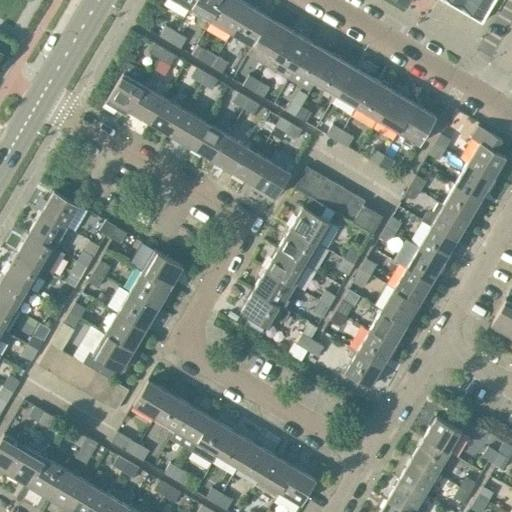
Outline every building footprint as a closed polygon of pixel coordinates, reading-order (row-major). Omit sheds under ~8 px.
[(193,0),(189,7),(210,20),(221,0),(193,0)] [(248,3),(241,0),(221,0),(210,20),(231,32),(248,3)] [(511,0),(398,0),(407,5),(410,0),(445,0),(481,21),(493,0),(511,0)] [(251,44),(268,16),(248,3),(231,32),(251,44)] [(247,52),(268,64),(289,28),(268,16),(251,44),(247,52)] [(159,35),(169,41),(175,30),(165,24),(159,35)] [(268,64),(289,76),(310,40),(289,28),(268,64)] [(169,41),(180,47),(186,36),(175,30),(169,41)] [(309,89),(314,81),(331,53),(310,40),(289,76),(309,89)] [(149,52),(159,58),(165,48),(155,42),(149,52)] [(159,58),(169,64),(175,54),(165,48),(159,58)] [(201,59),(211,65),(217,55),(207,49),(201,59)] [(314,81),(335,94),(352,65),(331,53),(314,81)] [(211,65),(221,71),(227,61),(217,55),(211,65)] [(335,94),(356,106),(372,77),(352,65),(335,94)] [(190,77),(201,83),(207,72),(196,66),(190,77)] [(119,104),(129,110),(144,84),(123,71),(104,102),(116,109),(119,104)] [(201,83),(211,89),(217,78),(207,72),(201,83)] [(242,84),(253,90),(259,80),(248,74),(242,84)] [(356,106),(376,118),(393,90),(372,77),(356,106)] [(253,90),(263,96),(269,86),(259,80),(253,90)] [(129,110),(149,122),(165,96),(144,84),(129,110)] [(376,118),(397,130),(414,102),(393,90),(376,118)] [(232,101),(242,107),(248,97),(238,91),(232,101)] [(149,122),(170,134),(185,109),(165,96),(149,122)] [(242,107),(253,113),(259,103),(248,97),(242,107)] [(284,109),(294,115),(300,104),(290,98),(284,109)] [(397,130),(418,143),(435,114),(414,102),(397,130)] [(294,115),(305,121),(311,110),(300,104),(294,115)] [(170,134),(191,147),(206,121),(185,109),(170,134)] [(274,126),(284,132),(290,122),(280,115),(274,126)] [(191,147),(212,159),(227,133),(206,121),(191,147)] [(284,132),(294,138),(300,128),(290,122),(284,132)] [(326,133),(336,139),(342,129),(332,123),(326,133)] [(479,141),(467,162),(492,177),(505,156),(495,150),(501,138),(477,124),(470,136),(479,141)] [(336,139),(346,145),(352,135),(342,129),(336,139)] [(434,142),(444,148),(450,138),(440,132),(434,142)] [(212,159),(233,171),(248,146),(227,133),(212,159)] [(428,153),(438,159),(444,148),(434,142),(428,153)] [(233,171),(253,184),(269,158),(248,146),(233,171)] [(367,158),(378,164),(384,154),(373,147),(367,158)] [(378,164),(388,170),(394,160),(384,154),(378,164)] [(253,184),(275,196),(290,171),(269,158),(253,184)] [(467,162),(454,183),(480,198),(492,177),(467,162)] [(294,186),(304,192),(316,171),(306,165),(294,186)] [(304,192),(313,197),(326,176),(316,171),(304,192)] [(409,184),(420,190),(426,180),(415,174),(409,184)] [(313,197),(323,203),(335,182),(326,176),(313,197)] [(323,203),(333,209),(345,188),(335,182),(323,203)] [(454,183),(442,204),(468,219),(480,198),(454,183)] [(404,193),(411,197),(415,196),(418,189),(419,190),(420,190),(409,184),(404,193)] [(333,209),(342,214),(354,193),(345,188),(333,209)] [(53,189),(40,210),(66,225),(79,204),(53,189)] [(342,214),(352,220),(364,199),(354,193),(342,214)] [(421,219),(430,224),(459,242),(471,221),(468,219),(442,204),(438,201),(431,212),(429,210),(425,212),(421,219)] [(352,220),(372,232),(382,215),(362,203),(352,220)] [(302,205),(289,226),(318,243),(331,221),(302,205)] [(40,210),(28,231),(54,246),(66,225),(40,210)] [(385,226),(395,232),(401,221),(391,215),(385,226)] [(99,230),(109,236),(115,225),(105,219),(99,230)] [(417,245),(443,260),(447,263),(459,242),(430,224),(417,245)] [(115,225),(109,236),(119,242),(125,231),(115,225)] [(289,226),(277,247),(306,263),(318,243),(289,226)] [(378,236),(389,242),(395,232),(385,226),(378,236)] [(28,231),(16,252),(41,267),(42,265),(51,271),(62,251),(54,246),(28,231)] [(405,266),(431,281),(443,260),(417,245),(405,266)] [(277,247),(265,267),(293,284),(306,263),(277,247)] [(343,257),(353,263),(359,253),(349,247),(343,257)] [(154,248),(141,270),(170,286),(182,265),(154,248)] [(76,260),(87,266),(93,255),(82,249),(76,260)] [(16,252),(4,273),(29,288),(41,267),(16,252)] [(337,267),(347,273),(353,263),(343,257),(337,267)] [(360,267),(370,273),(376,263),(366,257),(360,267)] [(93,270),(104,276),(110,265),(99,259),(93,270)] [(70,270),(80,276),(87,266),(76,260),(70,270)] [(393,287),(418,302),(431,281),(405,266),(393,287)] [(265,267),(252,288),(281,305),(293,284),(265,267)] [(354,278),(364,284),(370,273),(360,267),(354,278)] [(87,280),(98,286),(104,276),(93,270),(87,280)] [(141,270),(129,290),(157,307),(170,286),(141,270)] [(4,273),(0,278),(0,298),(17,309),(29,288),(4,273)] [(380,308),(406,323),(418,302),(393,287),(380,308)] [(240,309),(268,326),(275,315),(283,320),(289,310),(281,305),(252,288),(240,309)] [(318,299),(328,305),(334,294),(324,288),(318,299)] [(129,290),(116,311),(145,328),(157,307),(129,290)] [(52,301),(62,307),(68,297),(58,291),(52,301)] [(0,298),(0,326),(5,329),(17,309),(0,298)] [(511,336),(511,334),(511,302),(505,298),(490,323),(511,336)] [(312,309),(322,315),(328,305),(318,299),(312,309)] [(335,309),(345,315),(352,305),(341,299),(335,309)] [(46,312),(56,318),(62,307),(52,301),(46,312)] [(69,311),(79,317),(85,307),(75,301),(69,311)] [(368,328),(394,344),(406,323),(380,308),(368,328)] [(329,319),(339,325),(345,315),(335,309),(329,319)] [(63,322),(73,328),(79,317),(69,311),(63,322)] [(116,311),(104,332),(133,349),(145,328),(116,311)] [(0,326),(0,337),(5,341),(10,333),(5,329),(0,326)] [(356,349),(381,364),(394,344),(368,328),(356,349)] [(92,353),(117,368),(120,370),(133,349),(104,332),(92,353)] [(27,343),(37,349),(43,339),(33,333),(27,343)] [(297,343),(307,349),(313,339),(303,333),(297,343)] [(307,349),(317,355),(323,345),(313,339),(307,349)] [(21,353),(31,359),(37,349),(27,343),(21,353)] [(38,363),(48,369),(60,349),(50,343),(38,363)] [(48,369),(58,375),(70,354),(60,349),(48,369)] [(343,371),(369,386),(381,364),(356,349),(343,371)] [(99,371),(108,377),(111,378),(117,368),(92,353),(88,351),(82,361),(89,365),(99,371)] [(58,375),(67,381),(80,360),(70,354),(58,375)] [(67,381),(77,386),(89,365),(82,361),(80,360),(67,381)] [(77,386),(87,392),(99,371),(89,365),(77,386)] [(87,392),(96,397),(108,377),(99,371),(87,392)] [(2,385),(13,391),(19,380),(9,374),(2,385)] [(96,397),(106,403),(118,382),(111,378),(108,377),(96,397)] [(154,416),(169,391),(148,378),(132,404),(154,416)] [(106,403),(116,409),(128,388),(118,382),(106,403)] [(0,388),(0,411),(1,411),(13,391),(2,385),(0,388)] [(174,429),(190,403),(169,391),(154,416),(174,429)] [(195,441),(210,416),(190,403),(174,429),(195,441)] [(28,415),(39,421),(45,411),(34,405),(28,415)] [(39,421),(49,427),(55,417),(45,411),(39,421)] [(423,436),(449,451),(461,430),(436,415),(423,436)] [(216,453),(231,428),(210,416),(195,441),(190,449),(211,462),(216,453)] [(237,466),(252,440),(231,428),(216,453),(237,466)] [(70,440),(80,446),(86,435),(76,429),(70,440)] [(122,447),(132,453),(138,443),(117,430),(111,440),(122,447)] [(0,436),(0,467),(8,472),(25,444),(3,431),(0,436)] [(80,446),(90,452),(97,441),(86,435),(80,446)] [(411,457),(436,472),(449,451),(423,436),(411,457)] [(258,478),(273,453),(252,440),(237,466),(258,478)] [(132,453),(142,459),(148,449),(138,443),(132,453)] [(8,472),(28,485),(45,456),(25,444),(8,472)] [(481,456),(491,462),(498,451),(487,445),(481,456)] [(491,462),(502,468),(508,457),(498,451),(491,462)] [(275,496),(278,490),(294,465),(273,453),(258,478),(254,484),(275,496)] [(111,464),(122,470),(128,460),(118,454),(111,464)] [(28,485),(49,497),(66,468),(45,456),(28,485)] [(398,478),(424,493),(436,472),(411,457),(398,478)] [(122,470),(132,476),(138,466),(128,460),(122,470)] [(163,472),(174,478),(180,467),(169,461),(163,472)] [(278,490),(300,503),(315,478),(294,465),(278,490)] [(174,478),(184,484),(190,473),(180,467),(174,478)] [(49,497),(70,509),(87,481),(66,468),(49,497)] [(459,485),(469,491),(475,481),(465,475),(459,485)] [(153,489),(163,495),(170,485),(159,478),(153,489)] [(386,498),(408,511),(412,511),(424,493),(398,478),(386,498)] [(70,509),(74,511),(96,511),(108,493),(87,481),(70,509)] [(163,495),(174,501),(180,491),(170,485),(163,495)] [(453,495),(463,502),(469,491),(459,485),(453,495)] [(476,495),(487,502),(493,491),(482,485),(476,495)] [(205,496),(215,502),(221,492),(211,486),(205,496)] [(215,502),(226,508),(232,498),(221,492),(215,502)] [(96,511),(124,511),(129,505),(108,493),(96,511)] [(470,506),(480,511),(487,502),(476,495),(470,506)] [(378,511),(408,511),(386,498),(378,511)] [(195,511),(209,511),(211,509),(201,503),(195,511)]
